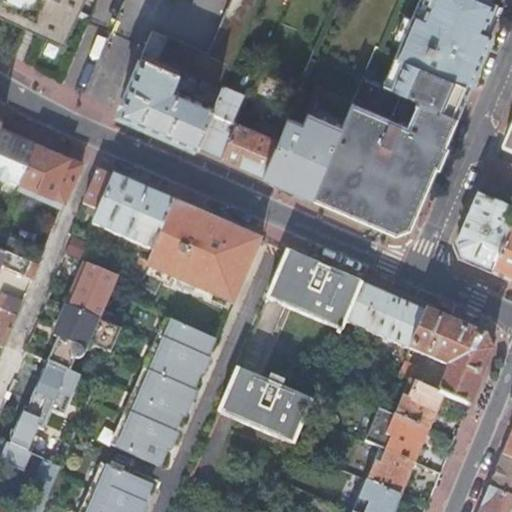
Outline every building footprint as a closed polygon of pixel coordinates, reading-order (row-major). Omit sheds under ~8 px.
[(85,0),(0,0),(0,15),(23,26),(29,29),(37,33),(64,46),(75,24),(85,0)] [(167,40),(158,62),(180,71),(211,84),(222,89),(226,81),(260,0),(232,0),(209,55),(168,38),(167,40)] [(429,0),(422,19),(413,15),(411,19),(402,42),(396,56),(404,60),(391,89),(402,94),(412,98),(419,102),(420,102),(456,118),(467,94),(477,68),(491,36),(483,32),(495,5),(489,3),(489,0),(429,0)] [(429,0),(419,0),(413,15),(422,19),(429,0)] [(491,36),(503,9),(495,5),(483,32),(491,36)] [(402,42),(411,19),(404,16),(395,39),(402,42)] [(143,55),(158,62),(167,40),(152,33),(143,55)] [(198,148),(222,89),(211,84),(208,90),(212,91),(206,104),(172,89),(180,71),(158,62),(143,55),(118,113),(158,130),(198,148)] [(396,56),(383,86),(391,89),(404,60),(396,56)] [(383,86),(365,78),(343,129),(314,198),(395,233),(403,229),(410,226),(432,176),(456,118),(420,102),(419,102),(409,125),(392,118),(402,94),(391,89),(383,86)] [(235,85),(226,81),(222,89),(198,148),(217,156),(222,158),(238,123),(242,114),(237,112),(244,96),(232,91),(235,85)] [(260,133),(238,123),(222,158),(242,167),(263,176),(277,141),(287,118),(287,117),(279,114),(273,127),(264,124),(260,133)] [(277,141),(263,176),(287,186),(314,198),(343,129),(308,114),(304,125),(287,118),(277,141)] [(0,173),(20,182),(37,143),(8,131),(0,127),(0,173)] [(511,127),(509,135),(503,150),(511,153),(511,127)] [(20,182),(17,189),(62,208),(81,163),(58,153),(37,143),(20,182)] [(493,161),(477,197),(511,211),(511,168),(497,163),(493,161)] [(92,225),(154,251),(174,203),(137,186),(98,170),(83,205),(91,208),(98,211),(92,225)] [(461,261),(493,275),(511,230),(511,228),(506,226),(511,211),(477,197),(465,225),(456,246),(461,261)] [(233,304),(235,305),(262,241),(262,240),(215,220),(174,203),(154,251),(147,267),(151,269),(173,278),(180,281),(197,289),(215,296),(233,304)] [(511,230),(493,275),(511,283),(511,230)] [(32,261),(5,249),(0,262),(0,264),(4,266),(5,268),(25,276),(27,274),(32,261)] [(303,258),(288,252),(268,299),(338,329),(337,333),(341,335),(346,322),(362,284),(303,258)] [(39,263),(32,261),(27,274),(33,276),(39,263)] [(99,319),(117,278),(117,277),(84,263),(69,299),(66,305),(99,319)] [(173,278),(151,269),(148,276),(170,285),(173,278)] [(197,289),(180,281),(177,288),(194,296),(197,289)] [(346,322),(411,350),(427,312),(392,297),(362,284),(346,322)] [(0,346),(2,347),(23,300),(3,292),(0,297),(0,305),(2,306),(0,311),(0,346)] [(233,304),(215,296),(212,303),(230,311),(233,304)] [(66,305),(53,337),(59,339),(48,363),(69,372),(74,361),(76,361),(78,361),(80,360),(82,359),(83,359),(84,357),(86,355),(87,353),(87,351),(97,347),(110,352),(121,328),(104,321),(99,319),(66,305)] [(444,395),(470,406),(492,353),(485,337),(457,325),(427,312),(411,350),(451,367),(440,393),(444,395)] [(114,447),(159,466),(167,449),(170,450),(178,433),(175,431),(181,416),(184,417),(196,391),(193,390),(199,374),(202,376),(210,359),(207,357),(214,340),(169,320),(114,447)] [(441,385),(447,366),(430,360),(424,380),(441,385)] [(40,429),(45,431),(54,411),(65,416),(82,377),(69,372),(48,363),(47,363),(31,401),(34,402),(30,411),(25,409),(9,444),(29,453),(40,429)] [(400,376),(410,380),(415,367),(405,363),(400,376)] [(268,383),(238,370),(220,413),(294,445),(312,402),(282,389),(285,382),(271,377),(268,383)] [(440,404),(444,395),(440,393),(410,380),(395,415),(429,429),(440,404)] [(423,446),(429,430),(429,429),(395,415),(385,411),(371,444),(381,448),(415,463),(423,446)] [(511,434),(511,438),(503,455),(511,458),(511,434)] [(42,511),(62,467),(38,456),(29,453),(9,444),(0,440),(0,458),(6,461),(38,474),(21,511),(42,511)] [(408,480),(415,463),(381,448),(367,481),(402,496),(408,480)] [(511,458),(503,455),(497,470),(490,487),(511,495),(511,458)] [(111,468),(103,464),(82,511),(143,511),(147,503),(144,502),(151,485),(124,473),(125,469),(113,464),(111,468)] [(394,511),(395,511),(402,496),(367,481),(354,511),(394,511)] [(204,489),(190,483),(181,504),(194,509),(204,489)] [(511,511),(511,495),(490,487),(484,502),(479,511),(511,511)]
